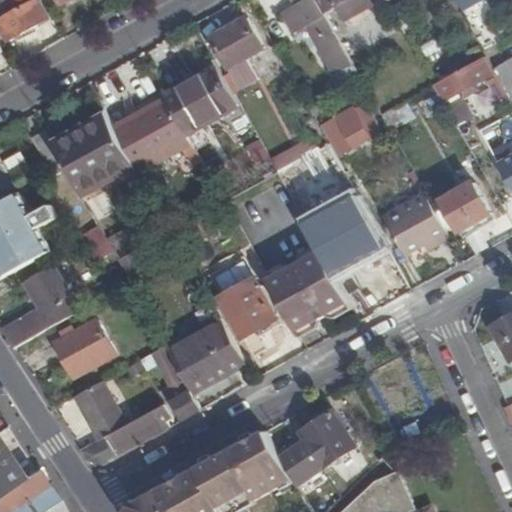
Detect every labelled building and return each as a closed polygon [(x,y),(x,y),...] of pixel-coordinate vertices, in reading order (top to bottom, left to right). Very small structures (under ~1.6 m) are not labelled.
[(322,50),(340,39),(326,14),(318,0),(291,0),(296,9),(283,16),(294,34),(306,27),(316,44),(318,43),(322,50)] [(318,0),(326,14),(339,7),(351,0),(318,0)] [(347,21),(374,6),(370,0),(351,0),(339,7),(347,21)] [(1,23),(11,42),(49,20),(39,1),(1,23)] [(402,3),(393,8),(405,30),(415,24),(402,3)] [(248,20),(213,40),(230,70),(265,50),(248,20)] [(323,52),(345,91),(364,81),(342,42),(323,52)] [(493,44),(484,50),(489,57),(496,70),(506,64),(493,44)] [(458,124),(474,116),(464,98),(475,92),(472,86),(489,77),(491,82),(487,84),(496,102),(501,99),(504,104),(511,99),(511,98),(496,70),(489,57),(437,86),(458,124)] [(511,60),(506,64),(496,70),(511,98),(511,60)] [(167,89),(171,95),(220,68),(217,62),(167,89)] [(209,124),(242,105),(220,68),(171,95),(197,143),(214,133),(209,124)] [(344,156),(391,129),(384,115),(374,99),(370,101),(364,90),(349,99),(353,108),(338,116),(341,121),(328,127),(344,156)] [(142,175),(194,145),(167,98),(115,126),(137,165),(142,175)] [(84,195),(137,165),(115,126),(111,118),(58,148),(61,153),(70,170),(84,195)] [(44,164),(52,179),(70,170),(61,153),(58,154),(45,133),(33,139),(47,162),(44,164)] [(273,156),(279,170),(322,152),(316,138),(273,156)] [(256,167),(272,161),(263,140),(247,146),(256,167)] [(362,187),(377,180),(365,151),(349,158),(362,187)] [(0,203),(17,194),(19,198),(36,189),(23,168),(5,177),(0,168),(0,203)] [(50,181),(81,238),(84,236),(102,226),(84,195),(70,170),(52,179),(50,181)] [(476,184),(444,201),(462,233),(494,215),(476,184)] [(430,251),(453,238),(428,193),(386,216),(407,254),(425,244),(430,251)] [(173,206),(163,212),(165,214),(175,232),(185,226),(173,206)] [(165,214),(111,244),(117,253),(122,262),(150,246),(175,232),(165,214)] [(99,263),(117,253),(111,244),(102,226),(84,236),(99,263)] [(354,297),(392,275),(367,233),(329,253),(354,297)] [(159,263),(150,246),(122,262),(130,278),(159,263)] [(323,250),(270,280),(293,321),(301,334),(354,306),(351,301),(323,250)] [(18,351),(81,316),(53,267),(25,283),(34,298),(37,297),(45,310),(6,333),(18,351)] [(258,280),(282,326),(293,321),(270,280),(268,275),(258,280)] [(260,339),(282,326),(258,280),(223,299),(245,340),(257,333),(260,339)] [(511,318),(493,329),(511,361),(511,318)] [(224,320),(170,349),(195,393),(249,363),(224,320)] [(99,322),(59,344),(78,379),(118,358),(99,322)] [(172,402),(184,423),(204,411),(195,393),(170,349),(169,347),(152,356),(142,362),(147,370),(148,372),(158,367),(175,400),(172,402)] [(147,370),(142,362),(128,369),(133,378),(147,370)] [(129,427),(104,382),(76,398),(101,442),(105,440),(129,427)] [(117,461),(172,429),(169,424),(176,421),(167,405),(129,427),(105,440),(117,461)] [(307,437),(326,466),(357,449),(335,411),(303,429),(307,437)] [(237,511),(259,500),(294,481),(279,453),(267,432),(258,437),(135,506),(133,511),(237,511)] [(307,437),(279,453),(294,481),(296,483),(321,469),(326,466),(307,437)] [(117,461),(105,440),(101,442),(85,452),(92,463),(107,466),(117,461)] [(0,465),(0,494),(13,485),(0,465)] [(0,511),(63,511),(36,470),(13,485),(0,494),(0,511)] [(416,511),(398,470),(381,478),(344,511),(416,511)]
